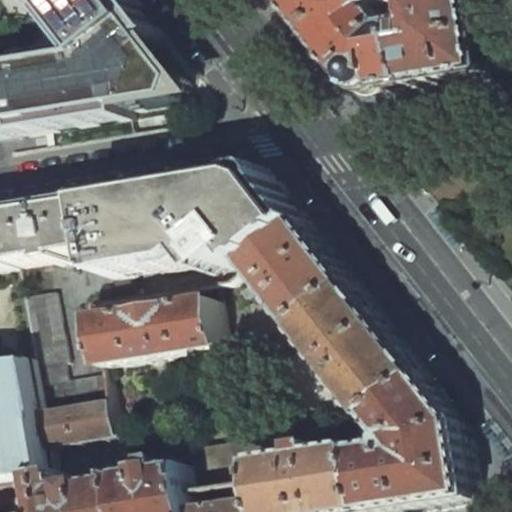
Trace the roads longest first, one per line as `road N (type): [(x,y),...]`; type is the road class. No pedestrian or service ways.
road 1 (residential): [(315,136),(0,189)]
road 2 (primary): [(511,384),(315,136)]
road 3 (residential): [(511,107),(315,136)]
road 4 (primary): [(315,136),(209,0)]
